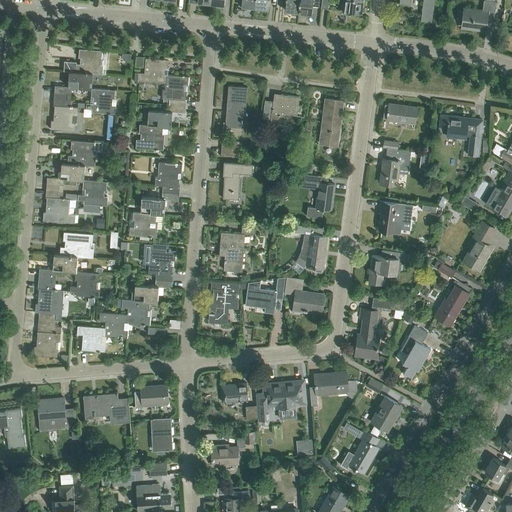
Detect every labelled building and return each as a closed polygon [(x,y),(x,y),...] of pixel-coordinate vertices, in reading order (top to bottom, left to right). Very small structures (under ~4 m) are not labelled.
[(298,11),(299,0),(286,0),(287,3),(287,9),(285,9),(285,10),(298,11)] [(319,6),(319,0),(299,0),(298,11),(311,12),(312,5),(319,6)] [(362,0),(342,0),(342,10),(348,11),(350,11),(351,11),(361,12),(362,0)] [(399,0),(399,3),(408,4),(408,0),(423,0),(421,20),(432,22),(434,0),(399,0)] [(464,7),(461,25),(472,26),(472,29),(486,31),(488,16),(494,17),(496,1),(488,0),(483,0),(482,9),(464,7)] [(64,70),(69,71),(86,72),(86,71),(88,71),(88,72),(92,73),(102,74),(103,65),(104,58),(102,58),(102,50),(79,48),(78,57),(84,57),(84,64),(72,63),(73,61),(64,60),(64,70)] [(138,81),(165,83),(166,74),(164,74),(164,67),(168,68),(169,59),(164,59),(164,58),(162,58),(145,57),(145,66),(149,66),(148,73),(138,72),(138,81)] [(92,81),(92,73),(88,72),(88,71),(86,71),(86,72),(69,71),(69,79),(71,80),(70,86),(56,85),(56,92),(71,93),(72,87),(92,88),(93,88),(89,87),(90,81),(92,81)] [(182,75),(166,74),(165,83),(169,83),(169,89),(163,89),(162,97),(169,98),(169,104),(184,105),(186,91),(184,90),(184,84),(188,84),(189,75),(184,75),(184,74),(182,74),(182,75)] [(229,85),(226,123),(242,124),(242,121),(243,118),(242,118),(244,86),(229,85)] [(115,89),(93,88),(92,88),(90,103),(86,102),(86,108),(92,108),(92,111),(108,113),(111,114),(111,113),(115,113),(116,105),(112,104),(112,98),(114,98),(115,89)] [(295,125),(299,96),(281,94),(281,97),(274,96),(273,103),(264,101),(262,118),(271,119),(270,122),(295,125)] [(51,119),(51,128),(74,130),(75,121),(73,121),(73,115),(77,115),(78,106),(72,106),(72,105),(70,105),(71,99),(55,98),(54,113),(58,114),(57,120),(51,119)] [(326,98),(320,143),(337,145),(340,123),(338,122),(340,108),(342,108),(343,100),(326,98)] [(387,118),(387,119),(415,123),(417,106),(389,102),(389,104),(385,103),(383,117),(387,118)] [(184,112),(184,105),(169,104),(168,110),(167,110),(167,109),(165,109),(165,110),(149,109),(148,118),(150,118),(150,121),(146,121),(146,124),(148,124),(148,125),(163,125),(163,126),(171,126),(172,111),(184,112)] [(478,155),(482,119),(475,118),(474,121),(461,119),(462,117),(441,114),(439,131),(439,133),(441,135),(443,136),(445,136),(447,134),(448,132),(448,130),(458,131),(458,133),(470,135),(468,154),(478,155)] [(162,134),(163,126),(163,125),(148,125),(148,124),(146,124),(140,123),(139,132),(145,132),(145,139),(136,138),(136,147),(156,149),(158,150),(158,149),(163,149),(164,141),(160,140),(160,134),(162,134)] [(68,154),(67,163),(79,163),(79,162),(80,162),(80,164),(85,164),(95,165),(96,150),(94,150),(95,141),(72,140),(71,148),(77,149),(76,155),(68,154)] [(222,140),(221,147),(239,148),(239,141),(222,140)] [(398,142),(384,140),(383,146),(387,147),(398,148),(398,142)] [(511,143),(508,151),(504,149),(500,156),(509,161),(511,156),(511,143)] [(221,147),(221,154),(238,155),(239,148),(221,147)] [(411,150),(398,148),(387,147),(384,165),(382,165),(380,182),(397,185),(398,173),(407,174),(411,150)] [(163,185),(162,192),(178,193),(179,178),(177,178),(177,171),(181,172),(182,163),(177,163),(177,162),(175,161),(175,162),(159,161),(158,170),(162,170),(162,176),(156,176),(155,185),(163,185)] [(252,163),(224,161),(223,175),(224,175),(223,198),(238,199),(240,172),(251,173),(252,163)] [(489,196),(485,203),(491,207),(500,213),(500,214),(502,215),(502,214),(506,216),(511,207),(508,206),(511,201),(511,168),(509,167),(511,164),(505,161),(502,166),(508,170),(502,180),(505,181),(501,189),(495,185),(489,196)] [(84,172),(85,164),(80,164),(80,162),(79,162),(79,163),(67,163),(61,162),(60,177),(48,176),(48,184),(63,185),(64,178),(83,180),(83,179),(82,179),(82,172),(84,172)] [(300,163),(299,170),(312,172),(313,165),(300,163)] [(331,209),(335,183),(327,183),(328,176),(318,175),(303,173),(302,180),(319,182),(316,207),(308,206),(306,215),(322,217),(323,208),(331,209)] [(107,181),(83,179),(83,180),(82,194),(78,194),(78,199),(84,200),(83,203),(100,204),(100,205),(102,205),(102,204),(107,205),(108,196),(104,196),(104,189),(106,189),(107,181)] [(44,211),(43,220),(75,222),(75,214),(65,213),(65,206),(69,207),(70,198),(69,198),(65,198),(65,197),(63,196),(63,191),(47,189),(46,205),(50,205),(50,212),(44,211)] [(177,200),(178,193),(162,192),(162,198),(160,198),(160,197),(158,197),(142,196),(141,205),(143,205),(143,212),(156,213),(164,214),(165,199),(177,200)] [(412,205),(382,201),(381,210),(384,210),(381,230),(391,231),(392,226),(409,228),(412,205)] [(155,221),(156,213),(143,212),(133,211),(132,219),(138,220),(138,226),(130,226),(129,234),(149,236),(149,237),(152,237),(152,236),(156,237),(157,228),(153,228),(153,221),(155,221)] [(97,218),(96,229),(104,229),(105,219),(97,218)] [(483,221),(469,244),(472,246),(464,261),(478,269),(490,250),(487,248),(490,245),(486,243),(495,228),(483,221)] [(221,231),(219,249),(226,249),(225,259),(224,259),(224,261),(225,261),(224,269),(242,271),(245,233),(255,234),(256,224),(242,223),(241,232),(221,231)] [(320,235),(321,227),(291,223),(290,232),(304,234),(303,240),(303,244),(301,248),(300,253),(297,258),(296,261),(304,267),(308,262),(307,266),(315,267),(315,271),(322,271),(322,268),(323,268),(327,236),(320,235)] [(60,246),(60,254),(70,255),(70,254),(73,254),(73,256),(77,256),(87,257),(88,248),(84,248),(84,241),(86,241),(87,233),(64,231),(63,240),(69,240),(69,247),(60,246)] [(156,273),(155,279),(171,280),(172,265),(170,265),(171,259),(175,259),(175,250),(171,250),(171,249),(168,249),(168,250),(152,249),(152,257),(156,257),(155,264),(149,263),(148,272),(156,273)] [(409,253),(385,250),(385,256),(373,254),(372,258),(374,258),(372,269),(371,268),(369,282),(382,284),(383,273),(396,275),(398,260),(408,262),(409,253)] [(76,264),(77,256),(73,256),(73,254),(70,254),(70,255),(60,254),(54,254),(53,262),(56,262),(55,269),(41,268),(40,275),(56,276),(56,270),(76,271),(74,270),(75,264),(76,264)] [(451,276),(455,269),(441,262),(437,268),(451,276)] [(99,272),(76,271),(75,279),(81,280),(81,286),(70,285),(70,291),(76,291),(76,294),(92,296),(92,297),(95,297),(95,296),(99,296),(100,288),(96,287),(96,281),(98,281),(99,272)] [(276,294),(283,295),(285,277),(278,278),(277,290),(260,288),(261,281),(248,282),(245,303),(257,304),(258,302),(265,303),(264,311),(274,313),(275,304),(276,304),(276,302),(275,301),(276,294)] [(324,293),(302,290),(304,279),(287,277),(285,292),(295,293),(293,308),(304,310),(307,311),(308,310),(321,312),(324,293)] [(170,287),(171,280),(155,279),(155,285),(153,285),(153,284),(151,284),(151,285),(135,284),(134,292),(132,292),(132,299),(134,299),(149,300),(149,301),(157,301),(159,286),(170,287)] [(40,312),(56,313),(59,313),(59,304),(57,304),(58,298),(62,298),(62,289),(57,289),(57,288),(55,288),(55,282),(40,281),(39,296),(43,297),(42,303),(36,303),(35,311),(40,312)] [(209,311),(209,313),(210,313),(209,321),(227,322),(228,306),(237,307),(238,297),(235,297),(235,292),(238,292),(239,283),(215,282),(215,288),(214,288),(213,303),(214,303),(213,312),(209,311)] [(450,324),(469,292),(456,285),(447,299),(446,298),(435,316),(450,324)] [(404,309),(407,303),(407,301),(373,296),(372,306),(404,311),(405,309),(404,309)] [(149,309),(149,301),(149,300),(134,299),(132,299),(122,298),(122,307),(132,307),(131,314),(127,313),(127,322),(143,323),(143,324),(145,325),(145,324),(150,324),(150,315),(146,315),(147,308),(149,309)] [(378,310),(371,309),(361,308),(360,317),(363,317),(361,334),(358,333),(355,355),(364,356),(366,351),(377,353),(378,341),(373,340),(378,310)] [(124,322),(127,322),(127,313),(100,311),(99,320),(109,321),(109,327),(105,327),(104,335),(120,337),(120,338),(123,338),(123,337),(127,337),(128,329),(124,328),(124,322)] [(408,314),(404,321),(411,325),(415,318),(408,314)] [(61,326),(55,325),(39,324),(39,331),(38,330),(37,339),(41,339),(41,346),(34,345),(34,354),(57,356),(58,347),(54,347),(54,340),(60,341),(61,326)] [(411,346),(402,362),(407,365),(403,372),(411,377),(416,370),(418,371),(430,348),(421,343),(428,332),(415,324),(408,336),(415,340),(411,346)] [(104,335),(105,327),(78,325),(77,333),(87,334),(87,341),(82,340),(82,349),(98,350),(98,351),(100,351),(100,350),(105,351),(105,342),(101,342),(102,335),(104,335)] [(353,387),(354,380),(347,380),(346,371),(334,372),(334,374),(321,375),(321,373),(314,374),(315,376),(315,386),(309,386),(311,405),(317,404),(317,393),(328,392),(347,390),(347,395),(352,397),(355,388),(353,387)] [(370,378),(366,385),(378,392),(382,385),(370,378)] [(305,402),(303,380),(264,384),(265,393),(255,394),(256,405),(257,417),(257,419),(271,418),(270,405),(279,404),(279,407),(286,406),(286,407),(288,407),(288,406),(295,405),(295,403),(305,402)] [(247,382),(221,384),(222,401),(248,399),(247,382)] [(141,390),(134,391),(136,408),(143,407),(143,403),(168,401),(167,384),(141,386),(141,390)] [(117,392),(83,395),(85,413),(111,411),(112,420),(130,418),(128,398),(118,399),(117,392)] [(385,395),(370,421),(388,431),(393,422),(390,420),(393,414),(396,416),(402,405),(385,395)] [(53,398),(38,400),(40,429),(71,426),(72,438),(78,438),(76,426),(75,411),(65,412),(64,397),(53,398)] [(256,405),(245,406),(246,418),(257,417),(256,405)] [(0,425),(4,425),(5,436),(7,436),(9,447),(26,445),(25,434),(23,434),(21,416),(22,416),(21,407),(6,409),(6,411),(0,411),(0,425)] [(173,449),(171,417),(151,418),(151,420),(153,419),(155,450),(173,449)] [(347,421),(343,427),(349,430),(352,425),(347,421)] [(375,445),(379,438),(364,430),(360,437),(363,438),(349,464),(357,468),(364,472),(378,447),(375,445)] [(257,432),(246,433),(247,445),(258,444),(257,432)] [(511,434),(508,432),(501,444),(511,450),(511,434)] [(222,445),(222,444),(212,445),(213,465),(224,464),(224,463),(238,462),(237,459),(239,458),(238,450),(237,450),(236,446),(222,447),(222,445)] [(323,455),(316,462),(321,466),(323,465),(328,470),(328,469),(332,466),(333,465),(323,455)] [(509,466),(511,467),(511,459),(510,458),(506,465),(493,457),(485,471),(492,475),(490,478),(497,482),(499,482),(500,481),(509,466)] [(166,462),(149,463),(150,475),(167,474),(166,462)] [(160,483),(136,485),(138,509),(152,508),(152,511),(161,511),(161,507),(171,506),(170,492),(160,493),(160,483)] [(55,499),(56,511),(82,511),(92,511),(91,503),(75,504),(74,484),(59,485),(60,498),(55,499)] [(333,485),(318,511),(336,511),(341,505),(343,506),(349,494),(333,485)] [(260,486),(252,487),(252,500),(261,500),(260,486)] [(471,494),(465,505),(476,511),(477,511),(479,509),(484,511),(491,500),(490,500),(490,499),(493,493),(483,487),(477,497),(471,494)] [(226,511),(242,511),(242,498),(249,498),(248,490),(232,491),(233,498),(226,498),(226,511)]
